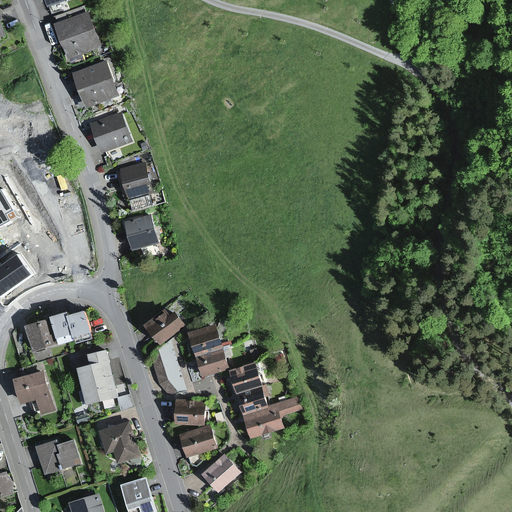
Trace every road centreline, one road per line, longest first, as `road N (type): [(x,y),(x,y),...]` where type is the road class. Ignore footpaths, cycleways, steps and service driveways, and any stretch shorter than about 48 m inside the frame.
road 1 (unknown): [(205,312),(229,284),(230,262),(163,146),(130,0)]
road 2 (track): [(479,371),(453,329),(441,274),(459,137),(446,103),(410,65)]
road 3 (residential): [(25,0),(104,212),(115,264),(102,296)]
road 4 (residential): [(102,296),(127,333),(183,511)]
road 5 (track): [(210,0),(296,21),(410,65)]
road 6 (residential): [(40,511),(0,387)]
road 7 (residential): [(0,338),(37,295),(68,287),(102,296)]
